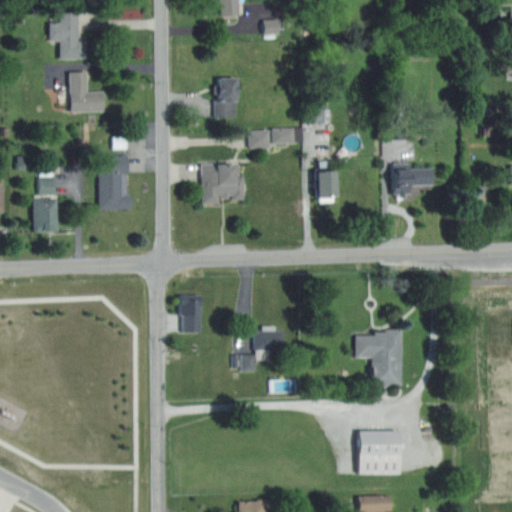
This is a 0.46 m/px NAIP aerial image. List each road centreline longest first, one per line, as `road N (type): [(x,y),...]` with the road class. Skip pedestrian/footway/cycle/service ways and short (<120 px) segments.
road 1 (tertiary): [(511,250),(0,266)]
road 2 (residential): [(162,0),(160,511)]
